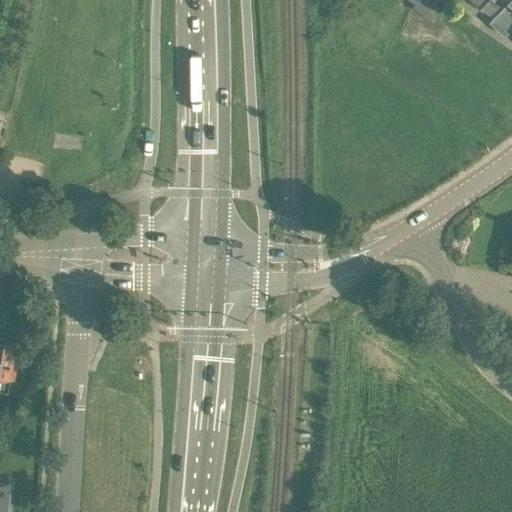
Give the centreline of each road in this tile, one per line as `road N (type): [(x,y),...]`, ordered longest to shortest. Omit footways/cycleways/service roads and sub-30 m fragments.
road 1 (primary): [(204,242),(201,0)]
road 2 (unclassified): [(66,511),(81,272)]
road 3 (primary): [(189,511),(205,281)]
road 4 (unclassified): [(511,386),(472,353),(410,224)]
road 5 (unclassified): [(205,281),(316,278),(376,245)]
road 6 (unclassified): [(376,245),(318,254),(204,242)]
road 7 (unclassified): [(81,272),(205,281)]
road 8 (unclassified): [(204,242),(144,234),(82,240)]
road 9 (unclassified): [(410,224),(511,160)]
